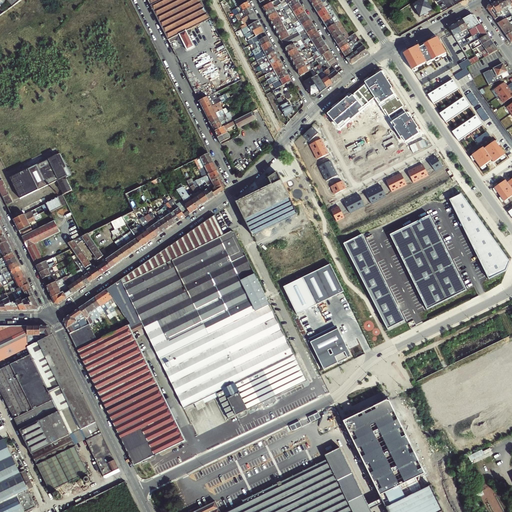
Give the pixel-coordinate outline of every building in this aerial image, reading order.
[(211,18),(201,0),(161,0),(151,5),(170,43),(175,41),(179,42),(180,44),(183,45),(184,45),(187,50),(194,46),(188,35),(190,34),(192,30),(191,29),(211,18)] [(248,2),(247,0),(232,0),(237,8),(248,2)] [(276,0),(274,1),(263,7),(266,13),(279,6),(277,3),(280,1),(279,0),(276,0)] [(300,3),(297,0),(294,0),(284,7),(284,8),(286,10),(286,11),(300,3)] [(329,5),(326,0),(325,0),(314,7),(317,13),(329,5)] [(431,10),(425,0),(421,0),(413,5),(420,17),(423,15),(424,16),(429,13),(428,12),(431,10)] [(503,0),(499,0),(497,1),(507,19),(510,17),(511,16),(510,12),(509,13),(506,9),(508,8),(503,0)] [(511,3),(510,0),(503,0),(508,8),(510,12),(511,16),(511,15),(511,8),(511,6),(511,5),(511,3)] [(497,1),(492,4),(501,22),(507,19),(497,1)] [(233,10),(235,16),(251,7),(248,2),(237,8),(233,10)] [(300,3),(286,11),(287,13),(289,15),(302,7),(300,3)] [(282,4),(279,6),(266,13),(268,17),(281,10),(279,7),(283,5),(282,4)] [(501,22),(492,4),(488,6),(487,9),(498,24),(501,22)] [(332,10),(329,5),(317,13),(321,18),(328,13),(331,11),(332,10)] [(251,7),(235,16),(238,21),(241,19),(254,13),(251,7)] [(289,15),(290,17),(291,19),(292,19),(295,17),(305,11),(302,7),(289,15)] [(284,8),(281,10),(268,17),(271,22),(284,15),(282,11),(286,10),(284,8)] [(331,11),(328,13),(321,18),(324,23),(336,16),(332,10),(331,11)] [(293,22),(294,24),(296,22),(299,21),(307,15),(305,11),(295,17),(292,19),(293,22)] [(254,13),(241,19),(244,25),(240,27),(242,30),(249,26),(258,21),(254,13)] [(287,19),(284,15),(271,22),(273,27),(287,19)] [(307,15),(299,21),(301,25),(310,19),(307,15)] [(473,43),(479,40),(488,36),(474,16),(471,15),(462,20),(472,36),(470,38),(471,39),(469,40),(468,39),(467,40),(470,45),(473,43)] [(339,21),(336,16),(324,23),(327,28),(335,24),(337,22),(339,21)] [(290,17),(287,19),(273,27),(276,31),(290,24),(288,21),(291,19),(290,17)] [(313,24),(310,19),(301,25),(300,26),(303,30),(304,29),(313,24)] [(498,24),(501,28),(509,23),(507,19),(501,22),(498,24)] [(472,36),(462,20),(457,23),(467,40),(468,39),(469,40),(471,39),(470,38),(472,36)] [(258,21),(249,26),(250,28),(243,32),(245,35),(249,33),(261,26),(258,21)] [(337,22),(335,24),(327,28),(331,34),(342,26),(339,21),(337,22)] [(293,22),(290,24),(276,31),(278,36),(293,28),(291,25),(294,24),(293,22)] [(467,40),(457,23),(449,27),(449,28),(457,41),(460,39),(466,48),(468,47),(470,46),(470,45),(467,40)] [(509,23),(501,28),(503,31),(511,27),(509,23)] [(313,24),(304,29),(307,33),(315,28),(313,24)] [(261,26),(249,33),(252,38),(264,32),(261,26)] [(296,26),(293,28),(278,36),(281,41),(293,34),(292,31),(297,28),(296,26)] [(334,39),(346,31),(342,26),(331,34),(334,39)] [(511,26),(511,27),(503,31),(506,35),(511,32),(511,26)] [(318,32),(315,28),(307,33),(304,35),(302,36),(305,40),(306,39),(310,37),(318,32)] [(299,32),(299,31),(293,34),(281,41),(285,49),(298,42),(301,40),(304,38),(302,36),(299,32)] [(349,36),(346,31),(334,39),(338,44),(345,40),(348,38),(349,37),(349,36)] [(264,32),(252,38),(248,41),(250,45),(254,43),(267,36),(264,32)] [(313,42),(321,37),(318,32),(310,37),(306,39),(305,40),(308,45),(311,43),(313,42)] [(349,37),(351,40),(353,38),(355,41),(359,39),(355,33),(349,36),(349,37)] [(267,36),(254,43),(257,48),(270,41),(267,36)] [(491,40),(488,36),(479,40),(480,42),(475,45),(471,47),(472,48),(473,50),(475,48),(491,40)] [(314,47),(315,46),(324,41),(321,37),(313,42),(314,44),(312,45),(311,43),(308,45),(309,47),(310,49),(311,48),(310,47),(312,46),(314,47)] [(437,37),(427,42),(427,43),(424,45),(420,47),(418,45),(403,53),(412,70),(426,62),(427,63),(431,61),(446,53),(437,37)] [(299,44),(298,42),(285,49),(288,53),(300,46),(304,44),(306,43),(304,38),(301,40),(302,42),(299,44)] [(360,48),(363,46),(359,39),(355,41),(360,48)] [(340,49),(348,44),(345,40),(338,44),(340,49)] [(494,45),(491,40),(475,48),(476,51),(474,52),(476,55),(479,53),(485,50),(494,45)] [(270,41),(257,48),(253,51),(255,55),(272,46),(270,41)] [(324,41),(315,46),(318,50),(326,45),(324,41)] [(368,53),(363,46),(360,48),(355,41),(352,42),(354,45),(356,48),(356,49),(358,51),(362,57),(368,53)] [(350,48),(348,44),(340,49),(343,53),(350,48)] [(321,55),(329,50),(326,45),(318,50),(321,55)] [(343,53),(345,57),(353,51),(352,50),(356,48),(354,45),(353,46),(350,48),(343,53)] [(479,60),(498,51),(494,45),(485,50),(486,52),(480,55),(477,57),(479,60)] [(272,46),(255,55),(255,56),(256,58),(259,57),(260,59),(275,51),(272,46)] [(303,51),(300,46),(288,53),(290,58),(303,51)] [(345,57),(346,58),(358,51),(356,49),(353,51),(345,57)] [(332,55),(329,50),(321,55),(316,58),(317,60),(319,63),(322,61),(332,55)] [(477,57),(476,55),(474,52),(473,50),(465,55),(471,64),(479,60),(477,57)] [(262,61),(263,64),(278,56),(275,51),(260,59),(258,60),(259,63),(262,61)] [(305,55),(303,51),(290,58),(293,62),(305,55)] [(358,51),(346,58),(350,64),(353,65),(362,57),(358,51)] [(308,60),(305,55),(293,62),(295,67),(308,60)] [(325,64),(330,61),(334,58),(332,55),(322,61),(324,64),(325,64)] [(278,56),(263,64),(260,65),(261,68),(265,66),(266,69),(280,61),(278,56)] [(311,58),(310,59),(308,60),(295,67),(298,71),(310,64),(309,62),(312,60),(311,58)] [(283,66),(280,61),(266,69),(262,70),(263,73),(269,70),(270,72),(283,66)] [(300,76),(313,69),(312,67),(314,65),(313,63),(310,64),(298,71),(300,76)] [(341,78),(333,65),(328,68),(326,69),(324,66),(326,65),(325,64),(324,64),(323,65),(321,66),(332,84),(341,78)] [(332,84),(320,65),(318,66),(314,68),(317,72),(319,71),(324,79),(322,80),(325,85),(327,88),(332,84)] [(509,75),(503,65),(490,71),(489,70),(482,74),(488,86),(509,75)] [(283,66),(270,72),(265,75),(266,78),(272,75),(273,77),(285,70),(283,66)] [(271,80),(273,83),(288,75),(285,70),(273,77),(270,79),(271,80)] [(360,89),(358,91),(368,103),(374,97),(375,99),(377,98),(380,103),(378,104),(383,111),(385,110),(388,116),(402,107),(404,106),(381,71),(365,82),(359,87),(360,89)] [(288,75),(273,83),(275,87),(272,89),(273,91),(291,81),(288,75)] [(317,96),(327,88),(325,85),(322,80),(319,75),(304,83),(311,95),(315,93),(317,96)] [(453,79),(446,83),(452,93),(459,89),(453,79)] [(495,88),(505,102),(511,96),(511,91),(511,90),(511,82),(508,86),(505,82),(495,88)] [(446,83),(440,87),(446,97),(452,93),(446,83)] [(446,97),(440,87),(434,91),(440,100),(446,97)] [(327,114),(340,129),(369,104),(368,103),(358,91),(352,95),(351,94),(327,114)] [(434,91),(428,94),(434,104),(440,100),(434,91)] [(208,97),(204,99),(199,101),(202,106),(215,99),(214,96),(209,98),(208,97)] [(284,103),(281,97),(277,99),(280,105),(285,115),(289,113),(293,111),(288,101),(284,103)] [(464,97),(458,101),(464,110),(470,106),(464,97)] [(215,99),(202,106),(204,110),(216,104),(216,103),(217,102),(217,103),(218,103),(216,99),(215,99)] [(458,101),(452,105),(458,115),(464,110),(458,101)] [(204,110),(206,115),(218,109),(219,109),(216,104),(204,110)] [(452,105),(446,109),(452,119),(458,115),(452,105)] [(402,107),(388,116),(395,126),(393,127),(400,138),(402,137),(405,142),(419,133),(416,129),(418,128),(407,112),(406,113),(402,107)] [(218,109),(206,115),(210,122),(222,116),(218,109)] [(452,119),(446,109),(440,113),(446,123),(452,119)] [(253,112),(235,121),(237,125),(238,127),(238,128),(257,119),(253,112)] [(222,116),(210,122),(212,127),(227,119),(225,114),(222,116)] [(476,115),(470,119),(477,129),(483,125),(476,115)] [(227,119),(212,127),(214,131),(230,123),(227,119)] [(470,119),(464,123),(471,133),(477,129),(470,119)] [(226,130),(237,125),(235,121),(230,123),(214,131),(220,143),(230,138),(227,133),(226,130)] [(464,123),(458,127),(465,137),(471,133),(464,123)] [(303,136),(309,142),(318,133),(312,127),(303,136)] [(458,127),(452,132),(458,141),(465,137),(458,127)] [(309,145),(313,152),(325,147),(321,139),(309,145)] [(483,147),(472,155),(481,168),(492,160),(494,162),(505,155),(495,141),(484,148),(483,147)] [(313,152),(317,160),(328,154),(325,147),(313,152)] [(195,160),(197,165),(211,158),(209,153),(195,160)] [(61,190),(63,194),(72,190),(66,178),(70,176),(60,154),(10,179),(20,199),(57,181),(59,185),(58,187),(60,190),(61,190)] [(436,156),(429,161),(436,171),(443,167),(436,156)] [(201,169),(213,163),(211,158),(197,165),(199,170),(201,169)] [(319,167),(323,174),(334,168),(330,161),(319,167)] [(205,177),(209,175),(217,171),(213,163),(201,169),(203,173),(201,174),(203,177),(205,177)] [(423,164),(415,168),(421,179),(429,175),(423,164)] [(323,174),(326,181),(338,176),(334,168),(323,174)] [(414,183),(421,179),(415,168),(408,171),(414,183)] [(217,171),(209,175),(209,176),(205,178),(205,177),(203,177),(202,178),(203,179),(205,182),(220,175),(217,171)] [(298,215),(277,172),(273,175),(269,178),(272,185),(258,192),(256,189),(253,190),(255,193),(243,199),(236,202),(247,223),(253,236),(298,215)] [(401,173),(394,177),(399,188),(407,185),(401,173)] [(222,179),(220,175),(205,182),(208,186),(210,185),(222,179)] [(386,181),(392,192),(399,188),(394,177),(386,181)] [(200,188),(202,192),(209,201),(215,196),(212,192),(211,191),(210,189),(208,186),(205,182),(203,179),(199,182),(202,187),(200,188)] [(216,188),(224,184),(222,179),(210,185),(212,189),(213,188),(215,188),(216,188)] [(505,180),(494,188),(504,201),(511,195),(511,179),(507,182),(505,180)] [(2,180),(0,180),(0,191),(5,202),(6,201),(8,204),(12,202),(11,199),(10,199),(3,185),(4,185),(2,180)] [(342,181),(331,187),(335,195),(346,189),(342,181)] [(225,186),(224,184),(216,188),(217,190),(212,192),(215,196),(226,189),(225,186)] [(209,201),(202,192),(200,194),(194,185),(190,187),(193,191),(203,205),(209,201)] [(381,185),(373,189),(379,200),(387,197),(381,185)] [(185,217),(197,209),(189,196),(183,187),(177,190),(184,201),(186,202),(187,203),(184,205),(182,202),(175,191),(169,194),(176,204),(179,208),(185,217)] [(373,189),(366,193),(372,204),(379,200),(373,189)] [(189,196),(197,209),(203,205),(193,191),(190,192),(192,194),(189,196)] [(450,200),(489,279),(506,271),(511,261),(463,193),(450,200)] [(58,197),(62,207),(68,204),(63,195),(58,197)] [(359,195),(352,198),(358,210),(365,206),(359,195)] [(62,207),(58,197),(46,203),(51,213),(62,207)] [(344,202),(350,213),(358,210),(352,198),(344,202)] [(172,202),(169,204),(180,221),(185,217),(179,208),(177,209),(174,205),(172,202)] [(403,202),(381,211),(384,218),(399,212),(397,207),(399,206),(400,210),(406,207),(403,202)] [(169,214),(176,224),(180,221),(169,204),(164,207),(169,214)] [(331,211),(337,222),(344,218),(339,207),(331,211)] [(166,230),(171,227),(160,210),(159,208),(156,210),(160,215),(157,217),(158,218),(166,230)] [(160,210),(171,227),(176,224),(169,214),(167,216),(162,208),(160,210)] [(32,211),(14,220),(17,225),(38,215),(37,212),(33,214),(32,211)] [(166,230),(158,218),(156,219),(151,212),(148,214),(155,224),(162,233),(166,230)] [(38,215),(17,225),(19,231),(30,226),(29,224),(42,218),(40,214),(38,215)] [(169,344),(206,325),(237,310),(252,303),(253,306),(267,299),(234,233),(230,232),(224,235),(214,215),(121,280),(141,322),(155,316),(169,344)] [(122,217),(126,223),(126,224),(129,227),(133,224),(127,215),(122,217)] [(431,215),(390,235),(427,310),(467,290),(431,215)] [(121,226),(126,223),(122,217),(113,221),(116,224),(119,223),(121,226)] [(29,224),(30,226),(43,220),(42,218),(29,224)] [(157,236),(146,220),(143,221),(148,229),(146,230),(153,240),(157,236)] [(33,231),(22,237),(36,266),(44,262),(35,244),(60,232),(55,221),(33,231)] [(148,243),(153,240),(146,230),(144,232),(143,230),(139,225),(138,226),(136,223),(134,224),(148,243)] [(137,238),(142,247),(148,243),(134,224),(133,224),(129,227),(130,229),(131,231),(134,235),(137,238)] [(30,226),(19,231),(22,237),(33,231),(30,226)] [(87,243),(92,239),(88,234),(83,236),(82,236),(80,237),(83,241),(83,240),(84,242),(85,241),(87,243)] [(405,320),(363,235),(346,243),(387,329),(405,320)] [(68,243),(72,248),(73,250),(79,246),(78,244),(81,242),(79,238),(68,243)] [(128,244),(134,252),(138,249),(132,241),(130,238),(126,240),(126,241),(128,244)] [(137,238),(132,241),(138,249),(142,247),(137,238)] [(87,243),(90,248),(96,245),(92,240),(92,239),(87,243)] [(0,250),(10,246),(8,241),(0,245),(0,250)] [(130,255),(134,252),(128,244),(126,246),(124,244),(123,243),(122,244),(124,247),(130,255)] [(90,248),(94,254),(100,251),(96,246),(96,245),(90,248)] [(10,246),(0,250),(0,255),(3,255),(3,256),(4,257),(13,253),(12,251),(10,246)] [(83,252),(79,246),(73,250),(76,255),(77,255),(77,256),(83,252)] [(130,255),(124,247),(122,248),(120,250),(126,258),(130,255)] [(126,258),(120,250),(116,253),(114,249),(112,250),(120,262),(126,258)] [(116,265),(120,262),(112,250),(111,251),(110,252),(112,255),(110,257),(116,265)] [(99,259),(103,256),(100,252),(100,251),(94,254),(96,257),(94,258),(96,261),(99,259)] [(83,252),(77,256),(78,257),(81,262),(83,261),(87,258),(83,252)] [(0,259),(0,264),(15,257),(13,253),(4,257),(0,259)] [(82,271),(90,283),(94,280),(87,270),(86,268),(83,264),(81,262),(78,257),(77,256),(77,255),(76,255),(72,257),(79,267),(80,266),(80,267),(82,269),(84,268),(85,270),(82,271)] [(107,271),(111,268),(106,260),(103,256),(99,259),(107,271)] [(0,264),(0,266),(1,270),(18,262),(15,257),(0,264)] [(116,265),(110,257),(106,260),(111,268),(116,265)] [(52,258),(44,262),(36,266),(40,273),(52,267),(56,265),(52,258)] [(107,271),(99,259),(96,261),(95,261),(98,266),(97,267),(102,274),(107,271)] [(3,274),(4,274),(20,266),(18,262),(1,270),(2,270),(3,274)] [(341,293),(344,291),(331,264),(327,266),(303,278),(316,305),(341,293)] [(6,278),(12,275),(22,271),(20,266),(4,274),(6,278)] [(52,267),(40,273),(43,279),(55,272),(52,267)] [(87,270),(94,280),(98,277),(93,270),(91,267),(87,270)] [(93,270),(98,277),(102,274),(97,267),(93,270)] [(6,280),(8,283),(24,275),(22,271),(12,275),(13,277),(6,280)] [(78,274),(86,285),(90,283),(82,271),(78,274)] [(55,272),(43,279),(45,283),(54,278),(54,277),(57,275),(55,272)] [(74,277),(82,288),(86,285),(78,274),(74,277)] [(10,288),(26,280),(24,275),(8,283),(8,284),(9,286),(10,288)] [(45,283),(46,286),(56,282),(59,280),(57,275),(54,277),(54,278),(45,283)] [(73,294),(78,291),(70,280),(68,277),(68,276),(65,277),(66,279),(65,279),(67,282),(66,283),(66,284),(68,287),(70,289),(71,291),(73,294)] [(70,280),(78,291),(82,288),(74,277),(70,280)] [(316,305),(303,278),(284,287),(297,315),(316,305)] [(4,280),(0,281),(0,288),(3,287),(8,284),(8,283),(6,280),(4,281),(4,280)] [(29,284),(26,280),(10,288),(12,292),(29,284)] [(78,351),(134,466),(142,462),(143,463),(145,462),(144,461),(185,441),(133,333),(144,327),(184,409),(197,402),(169,344),(155,316),(141,322),(121,280),(106,290),(112,298),(117,306),(120,309),(131,325),(98,341),(78,351)] [(56,282),(46,286),(49,292),(66,284),(66,283),(64,281),(58,284),(56,282)] [(31,290),(29,284),(12,292),(13,294),(16,293),(16,294),(18,293),(18,292),(23,289),(25,293),(31,290)] [(49,292),(52,298),(62,293),(61,290),(68,287),(66,284),(49,292)] [(3,287),(0,288),(0,295),(7,311),(14,311),(7,295),(4,288),(3,287)] [(31,290),(25,293),(33,311),(38,311),(40,307),(31,290)] [(109,301),(112,298),(106,290),(103,292),(102,292),(109,301)] [(62,293),(52,298),(55,304),(58,304),(73,294),(71,291),(65,294),(64,292),(62,293)] [(14,311),(21,311),(15,298),(13,294),(12,292),(7,295),(14,311)] [(98,295),(108,309),(111,313),(115,311),(114,308),(109,301),(102,292),(98,295)] [(33,311),(25,293),(19,295),(27,311),(33,311)] [(21,311),(27,311),(19,295),(15,298),(21,311)] [(94,298),(101,307),(103,311),(104,311),(108,309),(98,295),(94,298)] [(94,298),(90,301),(97,310),(101,307),(94,298)] [(197,402),(207,397),(204,391),(202,392),(193,373),(281,330),(275,317),(267,299),(253,306),(252,303),(237,310),(206,325),(169,344),(197,402)] [(90,301),(86,303),(94,314),(94,315),(99,313),(97,310),(90,301)] [(88,314),(90,317),(94,315),(94,314),(86,303),(83,306),(88,314)] [(83,306),(79,308),(84,317),(88,314),(83,306)] [(64,322),(69,334),(88,324),(85,320),(86,319),(84,317),(79,308),(65,318),(64,322)] [(88,324),(69,334),(78,351),(98,341),(90,325),(89,324),(88,324)] [(40,341),(53,334),(49,328),(46,325),(40,326),(40,336),(40,339),(40,341)] [(27,340),(27,336),(27,326),(0,326),(0,361),(18,352),(27,348),(27,347),(27,340)] [(310,342),(324,370),(351,356),(338,329),(310,342)] [(224,389),(294,355),(281,330),(193,373),(202,392),(204,391),(207,397),(217,393),(216,392),(224,389)] [(97,434),(101,432),(53,334),(40,341),(34,344),(27,347),(31,354),(30,355),(52,400),(58,412),(70,406),(81,429),(84,428),(85,430),(89,428),(88,426),(92,424),(97,434)] [(52,400),(30,355),(22,359),(0,369),(0,389),(15,419),(52,400)] [(294,355),(224,389),(236,416),(259,405),(307,381),(294,355)] [(229,419),(236,416),(224,389),(216,392),(217,393),(229,419)] [(70,435),(58,412),(52,400),(15,419),(21,431),(40,422),(51,445),(70,435)] [(344,423),(382,499),(384,503),(388,511),(442,511),(435,496),(419,463),(399,424),(389,403),(389,402),(386,401),(344,422),(344,423)] [(70,406),(58,412),(70,435),(74,445),(86,439),(97,434),(92,424),(88,426),(89,428),(85,430),(84,428),(81,429),(70,406)] [(318,413),(308,417),(311,422),(321,418),(318,413)] [(40,422),(21,431),(32,454),(51,445),(40,422)] [(300,422),(290,426),(292,431),(302,427),(300,422)] [(102,433),(86,441),(104,476),(119,469),(115,460),(109,463),(107,459),(113,456),(102,433)] [(37,466),(75,447),(74,445),(70,435),(51,445),(32,454),(37,466)] [(34,502),(21,474),(4,440),(0,441),(0,511),(27,511),(37,508),(38,506),(36,502),(34,502)] [(88,473),(75,447),(37,466),(50,492),(88,473)] [(483,449),(469,456),(473,463),(494,454),(491,447),(484,451),(483,449)] [(378,506),(384,503),(382,499),(376,502),(368,506),(340,448),(337,450),(330,454),(326,455),(327,458),(329,461),(317,467),(299,476),(281,485),(279,481),(272,485),(273,488),(262,494),(224,511),(220,511),(215,502),(213,503),(193,511),(371,511),(370,510),(378,506)] [(88,486),(90,485),(89,484),(91,483),(91,481),(89,477),(87,476),(83,478),(82,480),(85,486),(88,486)] [(58,500),(60,499),(60,498),(61,498),(62,496),(59,491),(57,491),(53,492),(52,494),(54,498),(56,500),(58,500)]
